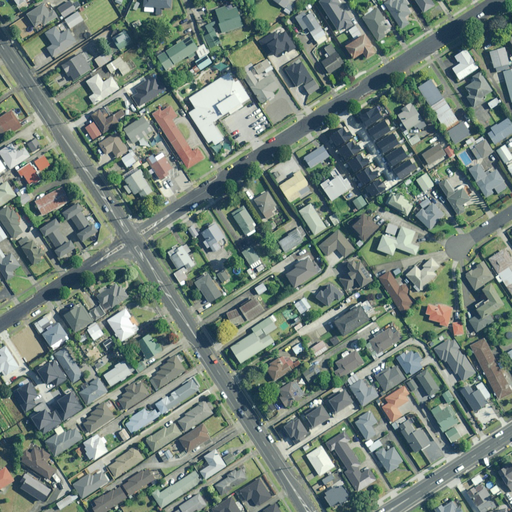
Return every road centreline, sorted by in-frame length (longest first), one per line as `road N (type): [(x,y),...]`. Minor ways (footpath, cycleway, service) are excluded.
road 1 (tertiary): [(131,239),(501,0)]
road 2 (tertiary): [(131,239),(309,511)]
road 3 (tertiary): [(0,42),(131,239)]
road 4 (tertiary): [(0,324),(131,239)]
road 5 (secondary): [(386,511),(511,430)]
